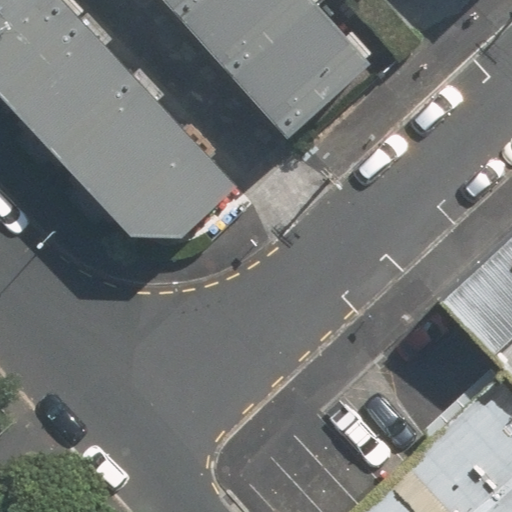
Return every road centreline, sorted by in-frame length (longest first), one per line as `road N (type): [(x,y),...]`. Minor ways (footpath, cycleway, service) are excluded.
road 1 (residential): [(121,436),(511,79)]
road 2 (residential): [(121,436),(0,300)]
